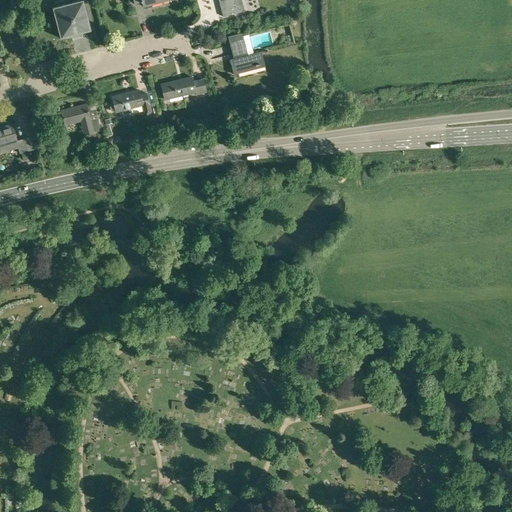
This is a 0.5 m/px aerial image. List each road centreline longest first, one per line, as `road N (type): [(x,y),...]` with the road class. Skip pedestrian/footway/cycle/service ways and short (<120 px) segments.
road 1 (tertiary): [(0,198),(269,148)]
road 2 (tertiary): [(511,114),(269,148)]
road 3 (tertiary): [(269,148),(511,133)]
road 4 (residential): [(0,94),(188,49)]
